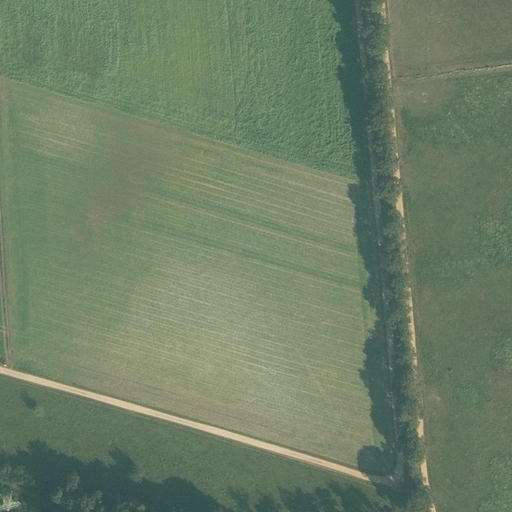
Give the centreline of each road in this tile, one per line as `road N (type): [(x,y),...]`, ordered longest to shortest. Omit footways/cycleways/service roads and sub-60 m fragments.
road 1 (track): [(382,0),(433,511)]
road 2 (track): [(396,479),(357,0)]
road 3 (track): [(396,479),(0,367)]
